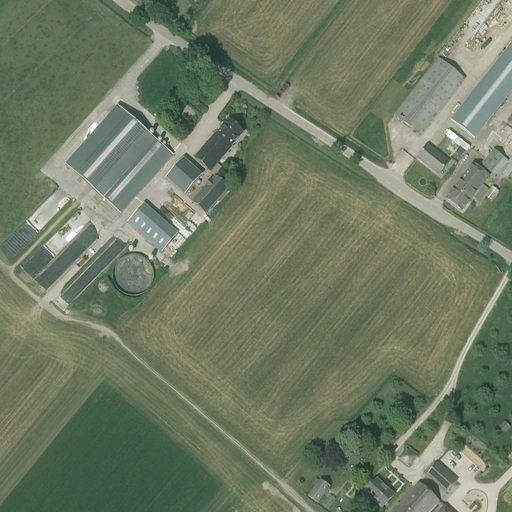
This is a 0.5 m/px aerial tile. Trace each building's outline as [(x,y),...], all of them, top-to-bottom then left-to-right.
[(511,45),(450,119),(473,139),(511,92),(511,45)] [(464,79),(439,59),(395,116),(420,135),(464,79)] [(173,157),(148,134),(118,108),(67,165),(122,214),(173,157)] [(193,158),(210,173),(214,176),(191,202),(205,214),(228,188),(221,182),(215,176),(222,169),(217,164),(231,148),(244,133),(229,120),(216,134),(215,134),(193,158)] [(439,175),(449,162),(428,145),(418,158),(439,175)] [(493,149),(480,165),(491,174),(503,158),(493,149)] [(203,175),(183,158),(165,179),(185,196),(203,175)] [(508,164),(510,165),(502,175),(507,179),(511,172),(511,159),(508,164)] [(489,176),(473,164),(446,199),(461,211),(489,176)] [(482,195),(494,201),(499,189),(487,184),(482,195)] [(144,204),(127,223),(161,253),(178,234),(144,204)] [(113,271),(112,276),(113,281),(115,286),(118,290),(122,293),(127,296),(132,296),(137,296),(142,294),(147,291),(150,287),(152,283),(154,278),(153,272),(152,267),(149,263),(146,259),(141,256),(136,255),(131,255),(126,256),(121,258),(117,262),(114,266),(113,271)] [(504,422),(500,427),(506,432),(510,427),(504,422)] [(408,450),(407,449),(398,459),(409,469),(418,458),(417,457),(419,455),(410,448),(408,450)] [(437,463),(426,475),(446,494),(458,482),(437,463)] [(382,509),(395,495),(377,478),(363,492),(382,509)] [(318,505),(330,488),(320,481),(308,497),(318,505)] [(418,482),(398,504),(391,511),(430,511),(440,502),(424,487),(418,482)]
